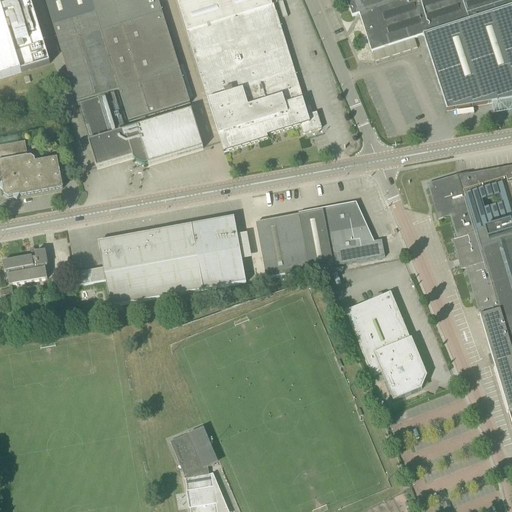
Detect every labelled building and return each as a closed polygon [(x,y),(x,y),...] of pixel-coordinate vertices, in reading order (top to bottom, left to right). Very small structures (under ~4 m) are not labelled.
[(0,0),(0,79),(50,64),(32,6),(30,0),(0,0)] [(190,104),(162,14),(153,17),(150,9),(160,6),(157,0),(90,0),(95,14),(53,26),(77,103),(87,100),(87,102),(100,98),(100,97),(119,91),(129,123),(140,120),(142,126),(147,125),(145,118),(189,105),(190,104)] [(300,127),(303,135),(309,134),(321,130),(316,114),(308,117),(307,113),(296,78),(294,73),(292,65),(280,28),(273,5),(272,6),(270,0),(176,0),(221,144),(224,154),(224,153),(268,140),(267,137),(300,127)] [(511,0),(346,0),(352,17),(359,15),(372,53),(414,39),(424,36),(448,111),(447,112),(511,100),(511,0)] [(162,14),(160,6),(150,9),(153,17),(162,14)] [(149,166),(203,149),(191,111),(147,125),(142,126),(125,131),(114,94),(100,98),(87,102),(78,105),(89,142),(88,143),(97,169),(133,158),(133,159),(135,161),(137,163),(139,165),(142,166),(145,166),(148,166),(149,166)] [(25,143),(0,147),(0,174),(2,185),(0,187),(0,189),(3,192),(4,196),(9,199),(13,198),(17,201),(20,197),(63,189),(57,159),(35,163),(35,160),(31,157),(28,158),(25,143)] [(452,242),(459,266),(461,271),(466,269),(511,424),(511,167),(470,177),(469,174),(457,176),(457,177),(428,186),(438,220),(450,217),(457,240),(452,242)] [(385,258),(384,252),(382,242),(372,243),(355,206),(299,216),(256,224),(266,280),(385,258)] [(246,284),(236,229),(234,219),(99,244),(104,269),(103,270),(110,309),(246,284)] [(31,258),(2,263),(4,273),(7,287),(10,286),(10,287),(47,279),(45,267),(48,266),(45,252),(31,254),(31,258)] [(393,402),(422,390),(427,377),(411,339),(410,340),(391,294),(345,313),(372,378),(373,378),(374,380),(385,382),(393,402)] [(199,431),(188,435),(203,470),(214,466),(199,431)] [(217,511),(211,476),(204,477),(203,470),(188,435),(169,443),(185,478),(190,511),(217,511)]
